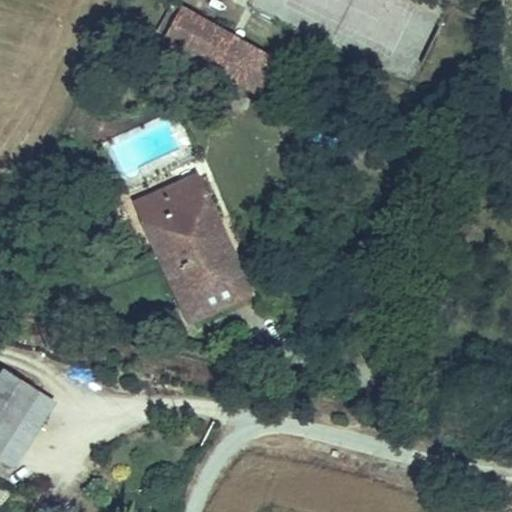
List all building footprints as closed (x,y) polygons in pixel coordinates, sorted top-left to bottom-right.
[(394,3),(375,52),(420,70),(439,21),(394,3)] [(211,68),(258,94),(276,62),(183,10),(154,59),(200,86),(211,68)] [(191,236),(219,223),(197,176),(136,205),(190,321),(251,294),(239,268),(212,280),(191,236)] [(239,268),(219,223),(191,236),(212,280),(239,268)] [(337,281),(334,290),(342,293),(346,284),(337,281)] [(0,454),(39,393),(5,371),(0,378),(0,454)]
